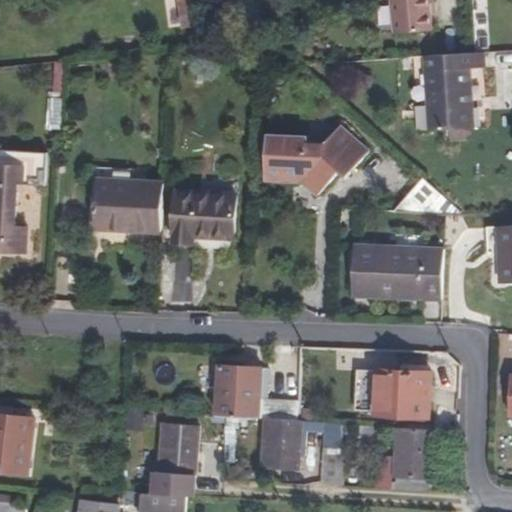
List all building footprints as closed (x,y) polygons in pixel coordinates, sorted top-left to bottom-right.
[(194,0),(179,0),(184,28),(199,26),(199,24),(194,0)] [(207,0),(194,0),(199,24),(211,22),(207,0)] [(430,3),(429,0),(392,0),(396,34),(433,30),(430,3)] [(475,53),(427,56),(432,131),(474,128),(470,69),(485,68),(484,53),(475,53)] [(370,151),(341,126),(324,145),(308,143),(308,137),(268,135),(265,180),(303,182),(318,195),(340,171),(347,177),(370,151)] [(48,152),(0,149),(0,252),(27,254),(29,227),(16,226),(19,184),(47,185),(48,152)] [(163,183),(99,179),(96,229),(160,232),(163,183)] [(465,216),(424,179),(396,211),(447,215),(465,216)] [(510,200),(509,188),(496,188),(496,201),(510,200)] [(235,238),(238,194),(176,191),(173,243),(194,244),(195,236),(235,238)] [(511,282),(511,225),(501,227),(504,283),(511,282)] [(355,295),(379,296),(379,293),(421,295),(421,298),(443,299),(445,249),(357,245),(355,295)] [(190,300),(189,282),(174,283),(173,260),(161,260),(162,301),(190,300)] [(220,364),(217,415),(224,415),(268,418),(300,421),(300,402),(269,400),(261,400),(263,367),(220,364)] [(271,367),(263,367),(261,400),(269,400),(271,367)] [(432,372),(378,368),(376,415),(430,419),(432,372)] [(0,470),(28,474),(35,419),(0,414),(0,470)] [(300,421),(268,418),(265,468),(299,470),(302,421),(300,421)] [(341,424),(326,422),(322,482),(345,484),(341,424)] [(200,426),(165,424),(162,472),(166,473),(197,475),(200,426)] [(382,426),(359,425),(358,438),(381,439),(382,426)] [(434,430),(400,428),(396,478),(429,480),(431,480),(434,430)] [(393,456),(379,455),(378,488),(391,489),(393,456)] [(197,475),(166,473),(165,483),(196,486),(197,475)] [(429,480),(396,478),(396,489),(429,491),(429,480)] [(187,511),(188,498),(148,496),(147,511),(187,511)] [(22,511),(24,505),(0,501),(0,511),(22,511)]
